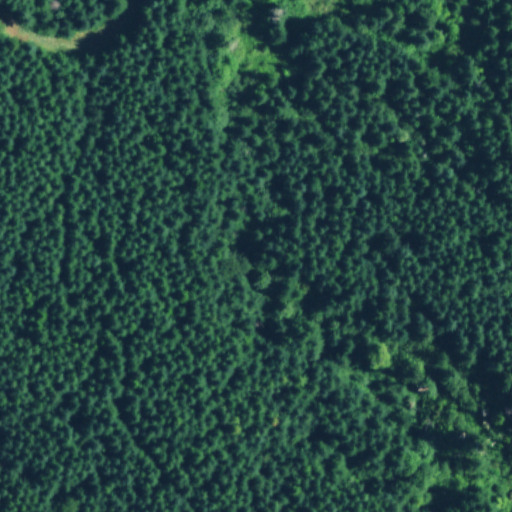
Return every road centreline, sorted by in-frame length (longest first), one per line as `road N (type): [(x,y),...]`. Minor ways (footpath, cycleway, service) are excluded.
road 1 (track): [(400,0),(439,96),(508,157),(511,181),(93,446),(85,311),(104,177),(141,65),(173,0)]
road 2 (track): [(127,0),(109,28),(67,50),(0,27)]
